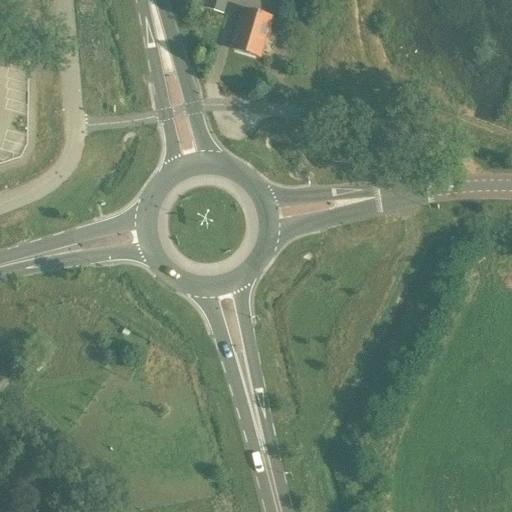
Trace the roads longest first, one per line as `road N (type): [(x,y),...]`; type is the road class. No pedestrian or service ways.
road 1 (unclassified): [(0,204),(46,183),(73,148),(63,0)]
road 2 (unclassified): [(403,193),(399,162),(383,133),(236,106)]
road 3 (track): [(322,420),(403,255)]
road 4 (primary): [(150,0),(171,175)]
road 5 (primary): [(215,164),(151,0)]
road 6 (secondary): [(147,208),(0,260)]
road 7 (secondary): [(0,270),(118,252),(152,255)]
road 8 (primary): [(195,286),(254,416)]
road 9 (primary): [(254,416),(242,275)]
road 10 (secondary): [(266,241),(380,196)]
road 11 (secondary): [(380,196),(260,193)]
